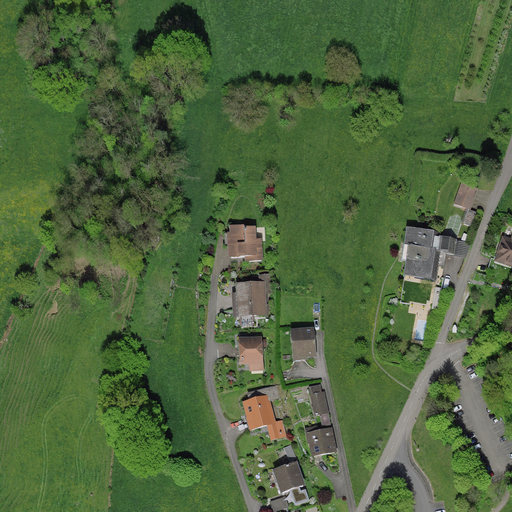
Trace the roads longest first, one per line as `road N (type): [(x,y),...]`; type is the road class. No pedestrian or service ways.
road 1 (unknown): [(217,253),(207,382),(254,511)]
road 2 (unclassified): [(438,360),(511,144)]
road 3 (residential): [(365,511),(438,360)]
